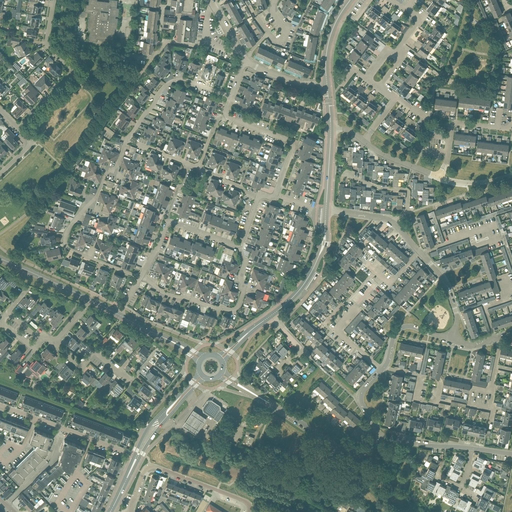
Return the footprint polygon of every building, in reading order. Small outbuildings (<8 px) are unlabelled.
[(87,31),(90,31),(89,41),(97,42),(97,40),(113,41),(114,41),(114,31),(115,31),(115,29),(117,29),(116,29),(118,19),(118,18),(115,18),(115,16),(118,16),(119,9),(119,8),(116,8),(117,1),(118,0),(114,0),(109,0),(109,2),(97,1),(96,0),(88,0),(88,4),(85,4),(85,5),(86,5),(85,12),(84,12),(90,13),(88,30),(87,30),(87,31)] [(164,14),(162,27),(174,29),(178,29),(177,37),(176,37),(175,37),(174,37),(174,38),(174,39),(175,39),(175,40),(188,41),(188,40),(190,41),(194,42),(197,16),(198,17),(199,12),(197,12),(199,0),(196,0),(170,0),(171,3),(170,9),(164,9),(164,14)] [(224,3),(226,9),(234,4),(231,0),(229,0),(228,1),(224,3)] [(285,0),(283,2),(292,8),(297,1),(296,1),(297,0),(286,0),(286,1),(285,0)] [(330,5),(324,0),(320,5),(327,10),(330,5)] [(375,0),(366,14),(371,17),(377,10),(374,8),(379,2),(376,0),(375,0)] [(428,0),(432,3),(430,5),(438,11),(442,6),(438,3),(439,2),(437,0),(435,3),(433,1),(434,0),(433,0),(428,0)] [(37,2),(30,1),(29,7),(33,8),(32,12),(41,14),(42,6),(36,5),(37,2)] [(265,1),(257,4),(259,10),(267,7),(265,1)] [(283,10),(281,13),(285,18),(287,15),(291,17),(296,11),(292,8),(283,2),(282,4),(283,5),(281,8),(283,10)] [(489,5),(492,11),(499,8),(497,2),(489,5)] [(438,11),(430,5),(428,7),(422,3),(420,6),(434,16),(438,11)] [(226,9),(229,14),(237,10),(234,4),(226,9)] [(371,17),(376,21),(379,17),(380,18),(382,16),(379,14),(380,12),(382,13),(386,7),(384,5),(379,11),(377,10),(371,17)] [(376,21),(381,25),(387,17),(384,15),(389,9),(386,7),(382,13),(380,12),(379,14),(382,16),(380,18),(379,17),(376,21)] [(499,8),(492,11),(495,17),(502,14),(499,8)] [(229,14),(232,19),(240,15),(237,10),(229,14)] [(318,10),(316,15),(323,18),(325,13),(318,10)] [(381,25),(386,29),(389,25),(390,26),(392,24),(389,22),(390,20),(392,21),(396,15),(394,13),(389,19),(387,17),(381,25)] [(502,16),(505,22),(511,18),(511,17),(510,13),(502,16)] [(30,24),(34,25),(39,26),(40,19),(34,18),(35,15),(27,14),(27,19),(31,20),(30,24)] [(240,15),(232,19),(235,24),(239,21),(242,20),(240,15)] [(316,15),(314,21),(321,23),(323,18),(316,15)] [(386,29),(391,33),(397,25),(394,23),(399,17),(396,15),(392,21),(390,20),(389,22),(392,24),(390,26),(389,25),(386,29)] [(314,21),(312,26),(319,29),(321,23),(314,21)] [(435,29),(433,31),(441,37),(445,32),(438,27),(440,25),(436,21),(434,24),(431,22),(429,24),(435,29)] [(237,27),(240,32),(247,28),(244,23),(237,27)] [(397,25),(391,33),(397,37),(401,32),(404,34),(409,27),(403,25),(401,24),(399,26),(397,25)] [(29,30),(30,27),(23,26),(23,30),(27,31),(26,36),(35,38),(36,31),(29,30)] [(319,29),(312,26),(310,32),(317,34),(319,29)] [(240,32),(242,37),(250,33),(247,28),(240,32)] [(425,29),(423,32),(429,36),(428,38),(430,39),(432,36),(434,38),(433,39),(437,42),(441,37),(433,31),(431,34),(425,29)] [(427,39),(425,41),(433,47),(437,42),(433,39),(434,38),(432,36),(430,39),(428,38),(429,36),(423,32),(421,34),(427,39)] [(72,37),(74,38),(74,42),(79,42),(80,36),(77,36),(77,34),(72,33),(72,37)] [(242,37),(245,42),(253,38),(250,33),(242,37)] [(366,33),(362,38),(366,41),(367,40),(369,41),(367,44),(369,46),(370,44),(376,49),(378,46),(372,42),(374,39),(366,33)] [(253,38),(245,42),(248,47),(256,43),(253,38)] [(362,38),(358,43),(366,49),(368,47),(374,51),(376,49),(370,44),(369,46),(367,44),(369,41),(367,40),(366,41),(362,38)] [(417,39),(415,42),(421,46),(423,45),(425,47),(422,49),(424,51),(425,49),(429,52),(433,47),(425,41),(423,44),(417,39)] [(16,46),(14,48),(19,57),(22,56),(25,54),(30,51),(29,51),(29,52),(26,46),(26,45),(25,42),(20,44),(16,46)] [(421,46),(415,42),(413,44),(420,49),(418,51),(425,57),(429,52),(425,49),(424,51),(422,49),(425,47),(423,45),(421,46)] [(358,43),(354,48),(358,51),(357,53),(359,54),(361,51),(363,53),(362,54),(368,59),(370,56),(364,52),(366,49),(358,43)] [(255,54),(260,57),(264,49),(259,47),(255,54)] [(354,48),(351,53),(358,59),(360,57),(366,61),(368,59),(362,54),(363,53),(361,51),(359,54),(357,53),(358,51),(354,48)] [(260,57),(266,59),(269,52),(264,49),(260,57)] [(266,59),(271,62),(274,54),(269,52),(266,59)] [(28,55),(25,56),(30,61),(28,63),(33,68),(35,66),(40,62),(43,58),(39,54),(38,56),(36,55),(35,56),(34,55),(32,53),(28,55)] [(155,71),(153,74),(159,78),(160,79),(161,77),(163,78),(169,70),(168,69),(168,68),(168,65),(167,65),(168,64),(167,63),(171,63),(170,54),(167,54),(166,53),(157,65),(160,67),(156,72),(155,71)] [(174,60),(173,62),(174,64),(175,64),(174,67),(182,70),(183,66),(186,67),(185,70),(188,61),(183,59),(184,56),(176,53),(178,54),(176,57),(175,57),(174,60)] [(351,53),(347,59),(349,60),(350,61),(361,69),(363,66),(357,62),(358,59),(351,53)] [(271,62),(276,64),(279,57),(274,54),(271,62)] [(417,64),(416,66),(423,72),(427,67),(413,56),(411,59),(417,64)] [(279,57),(276,64),(281,67),(285,59),(279,57)] [(286,68),(291,70),(294,62),(289,60),(286,68)] [(47,67),(50,67),(50,70),(54,75),(57,75),(58,72),(61,72),(61,69),(56,64),(54,66),(53,64),(53,61),(50,61),(47,64),(47,67)] [(188,72),(195,75),(197,69),(200,70),(203,63),(197,61),(196,64),(191,62),(188,72)] [(291,70),(296,72),(300,65),(294,62),(291,70)] [(15,63),(12,65),(18,71),(21,68),(15,63)] [(408,64),(406,67),(412,71),(411,73),(413,74),(415,71),(417,73),(416,74),(420,77),(423,72),(416,66),(414,69),(408,64)] [(201,77),(208,79),(210,73),(213,75),(216,66),(213,65),(211,70),(204,67),(201,77)] [(296,72),(302,75),(305,67),(300,65),(296,72)] [(305,67),(302,75),(307,77),(310,69),(305,67)] [(410,74),(408,76),(416,82),(420,77),(416,74),(417,73),(415,71),(413,74),(411,73),(412,71),(406,67),(404,69),(410,74)] [(218,74),(215,82),(221,85),(224,78),(226,80),(229,73),(226,71),(223,70),(221,75),(218,74)] [(159,78),(153,74),(152,73),(150,75),(153,78),(147,86),(153,91),(159,82),(157,81),(159,78)] [(400,74),(398,77),(404,81),(403,83),(405,84),(407,81),(409,83),(408,84),(412,87),(416,82),(408,76),(406,79),(400,74)] [(244,75),(243,78),(261,85),(261,86),(264,87),(265,84),(262,83),(264,79),(254,76),(253,79),(251,78),(252,77),(244,75)] [(34,85),(36,87),(41,92),(46,87),(47,89),(51,84),(44,76),(34,85)] [(402,84),(401,86),(408,92),(412,87),(408,84),(409,83),(407,81),(405,84),(403,83),(404,81),(398,77),(396,79),(402,84)] [(23,78),(17,84),(20,86),(24,82),(25,84),(27,82),(23,78)] [(243,78),(241,81),(249,84),(249,83),(251,83),(251,84),(250,86),(250,87),(257,89),(259,90),(261,86),(261,85),(243,78)] [(345,90),(342,94),(343,95),(347,97),(353,89),(350,88),(355,82),(352,80),(345,90)] [(1,84),(0,85),(0,93),(2,92),(4,94),(9,89),(5,85),(4,87),(1,84)] [(408,92),(401,86),(399,89),(393,84),(391,87),(405,97),(408,92)] [(29,101),(32,104),(37,98),(33,93),(36,90),(30,85),(25,91),(27,93),(23,97),(28,102),(29,101)] [(240,85),(239,88),(255,95),(255,96),(258,97),(259,94),(256,93),(257,89),(250,87),(250,86),(248,86),(247,89),(245,88),(245,87),(240,85)] [(347,97),(352,101),(355,97),(356,98),(358,96),(355,94),(356,92),(358,93),(362,87),(360,85),(355,91),(353,89),(347,97)] [(146,93),(148,91),(143,87),(141,90),(142,91),(136,99),(142,104),(146,99),(147,99),(149,96),(146,93)] [(352,101),(357,105),(363,97),(360,95),(365,89),(362,87),(358,93),(356,92),(355,94),(358,96),(356,98),(355,97),(352,101)] [(173,91),(172,93),(184,97),(183,99),(186,100),(187,97),(184,96),(186,92),(177,88),(175,92),(173,91)] [(245,93),(244,96),(253,100),(255,96),(255,95),(239,88),(238,92),(243,93),(243,94),(243,93),(245,93)] [(184,97),(172,93),(172,95),(174,96),(173,99),(180,102),(179,102),(182,103),(183,99),(184,97)] [(357,105),(362,109),(365,105),(366,106),(368,104),(365,102),(367,100),(368,101),(372,95),(370,93),(365,99),(363,97),(357,105)] [(362,109),(367,112),(373,104),(371,103),(375,97),(372,95),(368,101),(367,100),(365,102),(368,104),(366,106),(365,105),(362,109)] [(235,99),(240,101),(251,105),(251,107),(254,108),(255,105),(252,104),(253,100),(244,96),(243,99),(236,96),(235,99)] [(216,100),(206,97),(205,101),(204,102),(216,107),(217,104),(214,103),(216,100)] [(167,101),(166,103),(178,107),(177,108),(180,110),(181,107),(178,106),(179,102),(180,102),(170,98),(169,101),(167,101)] [(13,114),(17,118),(24,111),(23,110),(26,107),(22,102),(22,103),(18,99),(14,104),(17,107),(14,110),(16,112),(13,114)] [(127,113),(133,117),(139,109),(135,106),(137,104),(132,99),(128,104),(132,106),(127,113)] [(205,101),(202,100),(201,102),(204,104),(202,107),(209,110),(211,111),(213,108),(215,109),(216,107),(204,102),(205,101)] [(261,115),(264,116),(270,102),(264,100),(261,110),(264,111),(263,113),(262,112),(261,115)] [(251,105),(240,101),(239,103),(241,104),(240,108),(249,111),(251,105)] [(272,114),(273,111),(272,111),(275,104),(270,102),(264,116),(268,118),(269,115),(268,114),(268,112),(272,114)] [(273,117),(276,118),(281,104),(276,102),(275,104),(272,111),(273,111),(276,112),(275,114),(274,114),(273,117)] [(168,106),(166,109),(175,112),(177,108),(178,107),(166,103),(165,105),(168,106)] [(280,114),(283,115),(286,106),(281,104),(276,118),(279,119),(280,116),(279,116),(280,114)] [(373,104),(367,112),(374,117),(382,107),(378,104),(375,106),(373,104)] [(202,107),(200,106),(198,112),(210,116),(210,114),(208,113),(209,110),(202,107)] [(284,121),(287,122),(292,108),(286,106),(283,115),(286,116),(286,118),(285,118),(284,121)] [(295,122),(298,124),(303,109),(298,107),(297,110),(295,117),(298,118),(297,120),(296,119),(295,122)] [(294,119),(295,117),(297,110),(292,108),(287,122),(290,123),(291,120),(290,120),(291,118),(294,119)] [(163,111),(162,113),(173,118),(173,119),(176,120),(177,117),(174,116),(175,112),(166,109),(165,112),(163,111)] [(197,113),(196,117),(205,121),(207,118),(209,118),(210,116),(198,112),(198,111),(196,109),(194,112),(197,113)] [(302,119),(305,120),(309,111),(303,109),(298,124),(301,125),(302,122),(301,121),(302,119)] [(391,113),(385,121),(383,124),(388,127),(390,125),(393,121),(392,120),(393,118),(396,120),(398,118),(396,117),(401,111),(398,109),(393,115),(391,113)] [(306,126),(309,127),(314,113),(309,111),(305,120),(309,122),(308,124),(307,123),(306,126)] [(390,125),(395,129),(401,121),(399,119),(403,113),(401,111),(396,117),(398,118),(396,120),(393,118),(392,120),(393,121),(390,125)] [(116,125),(120,128),(123,130),(129,122),(127,121),(129,118),(123,113),(119,118),(121,119),(116,125)] [(173,118),(162,113),(161,116),(164,116),(162,119),(162,120),(166,121),(171,123),(173,118)] [(314,113),(309,127),(312,129),(313,126),(312,125),(313,123),(316,124),(320,115),(314,113)] [(153,120),(152,122),(164,126),(163,128),(166,129),(167,126),(164,125),(166,121),(162,120),(162,119),(157,117),(156,121),(153,120)] [(205,121),(196,117),(194,121),(194,123),(206,127),(206,125),(204,124),(205,121)] [(395,129),(400,133),(403,129),(404,130),(406,128),(403,126),(405,124),(406,125),(411,119),(408,117),(404,123),(401,121),(395,129)] [(400,133),(405,136),(411,128),(409,127),(413,121),(411,119),(406,125),(405,124),(403,126),(406,128),(404,130),(403,129),(400,133)] [(194,123),(194,121),(191,120),(190,123),(193,124),(192,128),(201,132),(203,128),(205,129),(206,127),(194,123)] [(154,125),(153,128),(157,130),(162,132),(163,128),(164,126),(152,122),(152,124),(154,125)] [(411,128),(405,136),(412,141),(422,127),(418,124),(414,130),(411,128)] [(145,129),(144,131),(156,135),(155,137),(158,138),(159,135),(156,134),(157,130),(153,128),(148,126),(147,130),(145,129)] [(217,129),(214,139),(218,140),(219,141),(224,129),(222,128),(221,131),(217,129)] [(4,140),(12,148),(17,143),(12,138),(15,136),(9,129),(4,133),(8,137),(4,140)] [(226,130),(224,129),(219,141),(218,140),(216,145),(219,146),(221,141),(224,142),(228,133),(225,132),(226,130)] [(153,141),(156,135),(144,131),(143,133),(146,134),(144,137),(148,139),(149,139),(151,140),(153,141)] [(228,133),(224,142),(229,144),(230,145),(234,133),(232,132),(231,134),(228,133)] [(230,145),(229,144),(227,149),(229,150),(231,145),(236,147),(237,144),(236,144),(239,137),(236,136),(236,134),(234,133),(230,145)] [(241,146),(246,135),(244,134),(243,136),(239,135),(239,137),(236,144),(237,144),(240,146),(241,146)] [(241,146),(240,146),(239,148),(242,149),(243,147),(247,148),(250,139),(247,138),(248,135),(246,135),(241,146)] [(304,138),(302,141),(319,147),(320,146),(314,144),(316,140),(307,136),(306,140),(303,139),(304,138)] [(172,155),(175,156),(176,153),(178,148),(182,149),(185,142),(171,137),(167,146),(165,151),(173,154),(172,155)] [(254,140),(250,139),(247,148),(251,150),(252,150),(256,139),(254,138),(254,140)] [(188,153),(187,156),(189,157),(190,156),(197,158),(202,144),(188,139),(185,146),(190,148),(188,153)] [(259,139),(256,139),(252,150),(251,150),(250,152),(253,153),(254,151),(258,152),(261,143),(258,142),(259,139)] [(304,144),(303,147),(312,150),(313,146),(319,148),(319,147),(302,141),(302,143),(304,144)] [(101,154),(100,155),(107,158),(108,159),(108,158),(109,158),(109,157),(111,150),(110,150),(111,147),(105,144),(103,147),(101,154)] [(281,147),(272,144),(271,148),(270,150),(282,154),(282,152),(280,151),(281,147)] [(269,151),(268,155),(277,158),(279,155),(281,156),(282,154),(270,150),(271,148),(267,147),(266,150),(269,151)] [(299,149),(298,152),(315,158),(316,156),(311,154),(312,150),(303,147),(302,150),(299,149)] [(352,165),(352,162),(353,153),(353,147),(349,147),(348,151),(342,150),(342,157),(347,157),(346,165),(352,165)] [(119,153),(111,150),(109,157),(109,158),(116,161),(119,153)] [(356,167),(362,168),(362,161),(363,150),(359,150),(359,153),(353,153),(352,162),(357,163),(356,167)] [(213,172),(215,173),(217,168),(219,163),(224,164),(226,157),(212,151),(207,166),(214,168),(213,172)] [(145,167),(160,172),(162,165),(156,163),(158,157),(160,158),(161,155),(158,154),(158,155),(151,152),(149,157),(145,167)] [(300,154),(299,158),(304,160),(308,161),(310,157),(315,159),(315,158),(298,152),(298,154),(300,154)] [(98,156),(100,156),(98,163),(106,166),(108,159),(107,158),(100,155),(101,154),(99,153),(98,156)] [(277,158),(268,155),(266,159),(266,160),(278,165),(279,162),(276,161),(277,158)] [(120,166),(127,168),(128,168),(130,161),(123,158),(120,166)] [(265,162),(264,165),(268,167),(273,169),(275,166),(277,167),(278,165),(266,160),(266,159),(263,158),(262,160),(265,162)] [(366,175),(372,176),(373,162),(373,158),(369,158),(369,161),(362,161),(362,168),(367,168),(366,175)] [(226,174),(226,175),(225,178),(229,179),(229,177),(236,180),(237,175),(241,165),(227,160),(224,167),(228,169),(226,174)] [(301,162),(300,165),(317,171),(317,169),(312,167),(314,163),(308,161),(304,160),(303,163),(301,162)] [(127,169),(128,169),(135,172),(136,171),(138,171),(140,167),(137,166),(138,164),(130,161),(128,168),(127,168),(127,169)] [(172,164),(173,162),(170,161),(169,164),(167,170),(163,168),(160,175),(174,181),(180,166),(172,164)] [(83,165),(82,168),(94,172),(95,171),(97,164),(90,162),(88,166),(83,165)] [(372,179),(371,182),(376,184),(376,182),(373,179),(377,180),(378,175),(382,175),(383,166),(377,165),(377,162),(373,162),(372,176),(372,179)] [(259,163),(257,167),(256,169),(268,173),(274,175),(275,172),(269,170),(269,171),(267,170),(268,167),(264,165),(259,163)] [(302,167),(300,171),(310,174),(311,170),(317,172),(317,171),(300,165),(299,166),(302,167)] [(388,175),(393,175),(393,169),(387,169),(387,165),(383,165),(383,166),(382,175),(382,182),(388,183),(388,175)] [(79,166),(78,169),(86,172),(84,177),(82,176),(81,179),(88,181),(89,179),(92,180),(94,173),(95,172),(95,171),(94,172),(82,168),(79,166)] [(254,166),(253,169),(256,170),(254,174),(264,178),(265,175),(265,174),(267,175),(267,176),(273,178),(274,175),(268,173),(256,169),(257,167),(254,166)] [(127,169),(125,176),(129,178),(132,179),(134,174),(137,175),(137,173),(138,171),(136,171),(135,172),(128,169),(127,169)] [(393,169),(393,175),(392,186),(398,187),(398,179),(403,180),(403,181),(406,181),(408,173),(397,173),(398,169),(393,169)] [(297,173),(296,175),(313,181),(314,180),(308,178),(310,174),(300,171),(299,174),(297,173)] [(94,173),(92,180),(99,183),(102,175),(95,172),(94,173)] [(264,178),(254,174),(253,180),(264,184),(265,182),(263,181),(264,178)] [(298,178),(296,181),(306,185),(307,181),(313,182),(313,181),(296,175),(295,177),(298,178)] [(249,180),(252,181),(251,185),(260,188),(261,185),(263,186),(263,187),(269,189),(270,186),(264,184),(253,180),(253,178),(250,177),(249,180)] [(219,189),(221,183),(220,183),(221,180),(219,179),(218,181),(211,178),(206,192),(220,198),(223,190),(219,189)] [(417,192),(422,192),(423,183),(417,183),(417,179),(413,179),(412,182),(412,185),(411,196),(417,197),(417,192)] [(68,192),(79,196),(81,189),(78,188),(80,182),(74,180),(72,185),(71,185),(68,192)] [(132,180),(129,187),(130,189),(137,191),(136,192),(138,193),(140,191),(137,190),(140,183),(136,182),(132,180)] [(292,186),(309,192),(310,191),(304,189),(306,185),(296,181),(295,184),(293,184),(292,186)] [(356,192),(360,192),(361,186),(355,186),(355,182),(350,182),(350,188),(350,194),(349,199),(351,199),(350,203),(354,204),(354,200),(355,200),(356,192)] [(159,183),(157,188),(171,193),(173,190),(170,189),(169,190),(167,189),(169,186),(159,183)] [(423,183),(422,192),(422,201),(427,201),(428,193),(433,194),(433,187),(427,187),(427,183),(423,183)] [(126,199),(127,196),(126,196),(129,189),(128,188),(118,184),(117,187),(120,189),(118,193),(125,195),(124,198),(126,199)] [(345,194),(350,194),(350,188),(344,187),(344,184),(340,184),(339,201),(344,202),(345,194)] [(309,193),(309,192),(292,186),(292,188),(294,189),(293,192),(302,196),(303,191),(309,193)] [(366,201),(370,202),(371,190),(365,190),(365,186),(361,186),(360,192),(359,208),(361,208),(361,204),(365,204),(366,201)] [(126,196),(127,196),(131,198),(131,199),(133,200),(133,199),(134,199),(136,192),(137,191),(130,189),(129,187),(129,188),(128,188),(129,189),(126,196)] [(230,205),(235,206),(240,192),(233,189),(234,188),(231,187),(230,190),(228,195),(223,194),(221,198),(220,201),(230,205)] [(157,188),(155,194),(165,197),(166,194),(168,194),(168,195),(170,197),(171,193),(157,188)] [(376,202),(381,202),(381,199),(381,193),(375,192),(375,189),(371,189),(371,190),(370,202),(370,206),(376,207),(376,202)] [(387,201),(391,201),(392,195),(386,194),(386,191),(381,191),(381,193),(381,199),(381,202),(381,208),(386,208),(387,201)] [(97,200),(104,203),(105,202),(108,195),(100,192),(97,200)] [(392,195),(391,201),(396,202),(396,209),(402,209),(402,198),(405,199),(406,193),(403,192),(398,192),(398,195),(392,195)] [(505,192),(499,194),(502,202),(508,200),(505,192)] [(183,196),(182,198),(199,204),(199,203),(194,201),(195,197),(186,193),(185,197),(183,196)] [(155,194),(153,199),(168,204),(169,201),(166,200),(165,201),(163,200),(165,197),(155,194)] [(499,194),(493,196),(495,204),(502,202),(499,194)] [(105,203),(105,204),(106,203),(113,206),(113,204),(115,205),(118,199),(115,198),(115,196),(111,195),(111,196),(108,195),(105,202),(104,203),(105,203)] [(486,196),(480,198),(482,205),(488,204),(488,203),(487,198),(486,196)] [(493,196),(487,198),(488,203),(488,204),(489,206),(495,204),(493,196)] [(183,201),(182,204),(191,208),(193,204),(198,205),(199,204),(182,198),(181,200),(183,201)] [(480,198),(474,200),(476,208),(482,205),(480,198)] [(168,204),(153,199),(151,204),(161,208),(162,204),(164,205),(164,206),(166,207),(168,204)] [(474,200),(467,202),(470,210),(476,208),(474,200)] [(76,206),(60,201),(58,207),(54,206),(53,211),(54,211),(60,213),(61,211),(73,215),(76,206)] [(461,202),(454,204),(457,212),(463,210),(461,204),(461,202)] [(467,202),(461,204),(463,210),(464,212),(470,210),(467,202)] [(106,203),(105,204),(102,211),(110,213),(112,207),(115,208),(115,205),(113,204),(113,206),(106,203)] [(189,213),(189,214),(192,215),(193,213),(190,212),(191,208),(182,204),(181,207),(179,207),(178,209),(189,213)] [(266,207),(265,209),(277,213),(276,215),(279,216),(280,213),(277,212),(279,208),(269,204),(268,208),(266,207)] [(454,204),(448,206),(451,214),(457,212),(454,204)] [(145,208),(143,213),(157,218),(159,215),(156,214),(155,215),(153,214),(154,214),(155,211),(154,211),(154,209),(150,208),(150,207),(149,209),(148,209),(149,207),(146,206),(145,208)] [(448,206),(442,208),(444,216),(451,214),(448,206)] [(444,216),(442,208),(436,210),(438,218),(444,216)] [(189,213),(178,209),(177,211),(179,212),(178,215),(187,219),(189,214),(189,213)] [(277,213),(265,209),(264,211),(267,212),(265,215),(275,218),(276,215),(277,213)] [(205,226),(207,226),(211,215),(212,215),(213,213),(211,212),(210,214),(206,213),(202,222),(206,223),(205,226)] [(143,213),(141,219),(151,222),(152,219),(154,220),(153,221),(156,222),(157,218),(143,213)] [(294,213),(292,219),(306,224),(307,221),(304,220),(304,221),(302,220),(303,217),(294,213)] [(416,217),(419,223),(426,221),(424,214),(416,217)] [(52,222),(50,226),(60,230),(62,225),(61,225),(63,218),(55,215),(53,222),(52,222)] [(109,215),(107,222),(107,223),(114,225),(114,227),(116,227),(117,225),(114,224),(117,218),(114,216),(109,215)] [(213,226),(216,217),(212,215),(211,215),(207,226),(209,227),(210,225),(213,226)] [(215,229),(218,230),(222,219),(223,219),(224,216),(221,215),(221,218),(216,217),(213,226),(216,227),(215,229)] [(275,218),(265,215),(264,218),(262,217),(261,219),(273,224),(272,225),(275,226),(276,224),(273,222),(275,218)] [(141,219),(139,224),(154,229),(155,226),(152,225),(151,226),(149,225),(151,222),(141,219)] [(224,230),(227,220),(223,219),(222,219),(218,230),(220,231),(221,229),(224,230)] [(225,233),(228,234),(233,222),(234,223),(235,220),(232,219),(231,222),(227,220),(224,230),(227,231),(226,233),(225,233)] [(273,224),(261,219),(260,222),(263,222),(261,226),(264,227),(271,229),(272,225),(273,224)] [(290,224),(294,226),(299,228),(299,227),(300,224),(302,225),(302,226),(305,227),(306,224),(292,219),(290,224)] [(101,232),(104,233),(105,231),(104,230),(106,223),(106,222),(99,220),(96,228),(102,230),(101,232)] [(421,229),(428,227),(426,221),(419,223),(421,229)] [(105,231),(104,233),(110,235),(114,227),(114,225),(107,223),(107,222),(106,222),(106,223),(104,230),(105,231)] [(233,222),(228,234),(231,235),(232,235),(231,235),(231,233),(232,233),(235,234),(238,225),(234,223),(233,222)] [(139,224),(137,229),(147,233),(148,229),(150,230),(150,231),(152,232),(154,229),(139,224)] [(78,238),(78,239),(85,241),(85,242),(86,242),(86,241),(88,234),(87,233),(89,228),(84,226),(82,231),(81,231),(78,238)] [(294,226),(293,231),(307,236),(308,233),(305,232),(305,233),(303,232),(304,229),(299,227),(299,228),(294,226)] [(365,228),(358,236),(361,239),(364,236),(366,238),(376,227),(374,226),(371,228),(369,227),(367,229),(365,228)] [(264,227),(263,230),(260,229),(260,231),(271,235),(270,237),(274,238),(275,235),(272,234),(273,230),(271,229),(264,227)] [(366,238),(370,241),(377,234),(375,232),(378,229),(376,227),(366,238)] [(421,229),(423,236),(430,233),(428,227),(421,229)] [(31,228),(29,231),(43,233),(44,241),(41,241),(41,242),(41,245),(42,245),(45,245),(56,243),(54,235),(46,237),(46,234),(47,234),(47,231),(44,230),(34,229),(31,228)] [(89,228),(87,233),(88,234),(86,241),(86,242),(93,245),(96,237),(90,234),(92,229),(89,228)] [(137,229),(135,235),(150,240),(151,237),(148,236),(148,237),(146,236),(147,233),(137,229)] [(271,235),(260,231),(259,233),(261,234),(260,237),(269,240),(270,237),(271,235)] [(293,231),(290,236),(300,240),(301,237),(303,237),(303,238),(305,239),(307,236),(293,231)] [(370,241),(374,245),(383,234),(382,232),(378,235),(377,234),(370,241)] [(423,236),(425,242),(432,239),(430,233),(423,236)] [(507,234),(502,235),(504,242),(508,240),(510,239),(508,233),(507,234)] [(374,245),(378,248),(384,240),(383,239),(385,235),(383,234),(374,245)] [(150,240),(135,235),(133,240),(134,240),(133,242),(142,245),(144,240),(146,241),(146,242),(148,243),(150,240)] [(170,237),(167,246),(171,248),(172,248),(177,237),(174,236),(174,238),(170,237)] [(290,236),(289,242),(303,247),(304,244),(301,243),(301,244),(299,243),(300,240),(290,236)] [(78,239),(78,238),(76,237),(75,239),(77,240),(74,248),(82,251),(85,242),(85,241),(78,239)] [(179,238),(177,237),(172,248),(171,248),(170,251),(172,252),(174,249),(177,250),(181,241),(178,240),(179,238)] [(269,240),(260,237),(259,240),(256,240),(256,242),(267,246),(266,247),(269,249),(271,246),(268,245),(269,240)] [(381,251),(383,249),(393,238),(391,237),(386,242),(384,240),(378,248),(381,251)] [(383,249),(387,253),(394,245),(392,244),(395,240),(393,238),(383,249)] [(94,247),(101,250),(102,249),(105,242),(104,242),(97,239),(94,247)] [(102,250),(101,251),(102,250),(109,253),(112,245),(106,243),(107,240),(104,239),(104,242),(105,242),(102,249),(101,250),(102,250)] [(432,239),(425,242),(427,248),(434,245),(432,239)] [(183,252),(187,241),(185,240),(184,242),(181,241),(177,250),(181,252),(183,252)] [(189,242),(187,241),(183,252),(181,252),(180,255),(183,256),(184,253),(189,254),(189,252),(192,245),(189,244),(189,242)] [(189,252),(193,254),(194,254),(199,242),(197,242),(196,244),(192,243),(191,245),(192,245),(189,252)] [(201,243),(199,242),(194,254),(193,254),(192,257),(195,258),(196,255),(200,256),(203,247),(200,245),(201,243)] [(267,246),(256,242),(255,244),(257,245),(256,248),(265,251),(266,247),(267,246)] [(289,242),(286,247),(296,251),(297,247),(299,248),(299,249),(302,250),(303,247),(289,242)] [(351,247),(362,257),(364,258),(365,257),(364,255),(361,252),(362,250),(355,243),(351,247)] [(387,253),(391,256),(400,245),(399,243),(395,246),(394,245),(387,253)] [(129,244),(127,248),(127,249),(139,254),(139,252),(137,251),(138,247),(129,244)] [(391,256),(394,259),(401,252),(400,250),(402,246),(400,245),(391,256)] [(203,247),(200,256),(204,257),(205,258),(209,246),(207,246),(206,248),(203,247)] [(205,258),(204,257),(202,261),(205,262),(206,259),(211,260),(214,251),(211,249),(212,247),(209,246),(205,258)] [(42,249),(43,252),(46,251),(49,261),(61,258),(59,248),(50,251),(49,247),(42,249)] [(126,251),(125,255),(134,258),(135,255),(138,256),(139,254),(127,249),(127,248),(124,247),(123,250),(126,251)] [(285,252),(284,253),(299,258),(300,255),(297,253),(297,255),(295,254),(296,251),(286,247),(285,251),(283,250),(283,252),(285,252)] [(351,247),(348,251),(356,257),(357,256),(361,259),(362,257),(351,247)] [(223,259),(220,266),(220,267),(227,270),(228,271),(228,270),(229,270),(228,269),(231,262),(230,262),(232,256),(229,255),(231,249),(228,248),(226,254),(227,254),(225,260),(223,259)] [(265,251),(256,248),(255,251),(252,250),(252,252),(263,257),(263,258),(266,259),(267,256),(264,255),(265,251)] [(474,257),(472,251),(471,249),(465,251),(468,259),(474,257)] [(102,250),(101,251),(99,257),(107,260),(108,256),(109,253),(102,250)] [(394,259),(398,262),(408,251),(406,250),(403,253),(401,252),(394,259)] [(348,251),(345,255),(356,264),(357,263),(354,259),(356,257),(348,251)] [(408,251),(398,262),(402,266),(409,258),(407,257),(410,253),(408,251)] [(456,254),(453,255),(455,263),(461,261),(459,253),(458,251),(456,252),(456,254)] [(461,261),(468,259),(465,251),(459,253),(461,261)] [(263,257),(252,252),(251,255),(253,255),(252,259),(261,262),(263,257)] [(480,254),(483,261),(490,258),(488,252),(486,252),(483,253),(480,254)] [(284,253),(283,258),(290,260),(289,261),(292,261),(293,258),(295,259),(295,260),(298,261),(299,258),(284,253)] [(123,259),(123,260),(135,264),(135,262),(133,261),(134,258),(125,255),(123,259)] [(345,255),(341,258),(349,265),(350,264),(354,266),(356,267),(357,266),(356,264),(345,255)] [(449,265),(455,263),(453,255),(447,258),(449,265)] [(155,270),(162,273),(163,272),(165,265),(167,265),(169,258),(164,256),(163,259),(166,260),(164,265),(158,262),(155,270)] [(280,257),(278,263),(293,268),(294,264),(291,263),(290,264),(288,264),(289,261),(290,260),(283,258),(280,257)] [(69,266),(76,268),(78,261),(71,258),(70,261),(64,259),(61,264),(68,267),(69,266)] [(123,262),(121,266),(130,269),(132,266),(134,267),(135,264),(123,260),(123,259),(121,258),(119,260),(123,262)] [(349,265),(341,258),(338,262),(349,272),(350,270),(348,267),(349,265)] [(443,267),(449,265),(447,258),(440,260),(443,267)] [(483,261),(485,267),(492,264),(490,258),(483,261)] [(228,269),(229,270),(236,273),(239,265),(231,262),(228,269)] [(80,266),(77,273),(81,274),(81,273),(90,276),(91,274),(94,267),(85,263),(83,267),(80,266)] [(293,268),(278,263),(276,268),(286,271),(287,268),(289,269),(288,270),(291,271),(293,268)] [(485,267),(487,273),(494,270),(492,264),(485,267)] [(163,273),(162,273),(164,273),(171,276),(170,277),(172,278),(173,275),(171,274),(173,268),(167,265),(165,265),(163,272),(162,273),(163,273)] [(220,267),(220,266),(218,265),(217,267),(220,268),(217,275),(225,278),(228,271),(227,270),(220,267)] [(417,272),(425,278),(428,275),(428,274),(430,276),(432,274),(426,267),(423,270),(417,265),(416,267),(419,270),(417,272)] [(96,278),(93,277),(90,284),(94,285),(96,280),(104,283),(108,272),(100,269),(98,276),(97,275),(96,278)] [(250,277),(257,279),(258,279),(261,272),(253,269),(250,277)] [(487,273),(489,279),(495,277),(496,277),(494,270),(487,273)] [(412,271),(411,272),(421,282),(425,278),(417,272),(416,273),(412,271)] [(174,276),(173,278),(174,278),(179,280),(178,281),(185,284),(186,285),(186,284),(187,284),(186,283),(189,276),(190,277),(191,274),(190,274),(189,274),(188,276),(181,274),(177,272),(175,276),(174,276)] [(258,280),(259,280),(266,283),(265,284),(267,284),(268,282),(269,282),(272,276),(261,272),(258,279),(257,279),(258,280)] [(346,272),(342,276),(353,286),(355,284),(352,280),(353,279),(346,272)] [(412,277),(411,279),(418,286),(421,282),(411,272),(409,274),(412,277)] [(164,273),(162,273),(160,280),(168,283),(170,277),(171,276),(164,273)] [(115,289),(120,291),(124,284),(121,282),(122,277),(114,274),(112,280),(113,280),(112,284),(117,286),(115,289)] [(2,276),(0,278),(0,286),(2,288),(6,283),(8,285),(10,284),(14,287),(17,284),(9,278),(7,276),(4,279),(2,276)] [(186,283),(187,284),(194,287),(196,282),(197,279),(190,277),(189,276),(186,283)] [(342,276),(339,280),(347,286),(348,285),(352,287),(353,286),(342,276)] [(405,278),(404,280),(415,289),(418,286),(411,279),(409,280),(405,278)] [(195,289),(202,292),(203,291),(205,284),(206,285),(207,283),(205,282),(206,279),(204,279),(202,283),(197,282),(195,289)] [(219,287),(221,288),(222,287),(229,289),(230,289),(232,282),(225,279),(222,285),(220,285),(219,287)] [(259,280),(258,280),(255,287),(263,290),(264,288),(268,290),(271,283),(269,282),(268,282),(267,284),(265,284),(266,283),(259,280)] [(339,280),(336,283),(347,293),(348,291),(345,288),(347,286),(339,280)] [(405,285),(404,286),(411,293),(415,289),(404,280),(402,281),(405,285)] [(185,284),(178,281),(177,284),(176,289),(183,292),(186,285),(185,284)] [(490,281),(483,283),(486,291),(492,289),(492,288),(491,285),(490,282),(490,281)] [(336,283),(332,287),(340,294),(341,292),(345,295),(347,293),(336,283)] [(483,283),(477,286),(480,293),(486,291),(483,283)] [(202,292),(202,293),(203,292),(210,295),(211,294),(213,295),(216,296),(217,293),(211,292),(213,287),(206,285),(205,284),(203,291),(202,292)] [(399,285),(397,287),(408,297),(411,293),(404,286),(403,288),(399,285)] [(477,286),(471,288),(474,295),(480,293),(477,286)] [(223,296),(226,297),(227,297),(229,290),(230,290),(230,289),(229,289),(222,287),(221,288),(221,290),(219,294),(223,296)] [(340,294),(332,287),(329,291),(340,301),(342,299),(339,295),(340,294)] [(399,292),(397,294),(405,301),(408,297),(397,287),(396,289),(399,292)] [(471,288),(465,290),(467,297),(471,296),(471,298),(474,297),(473,295),(474,295),(471,288)] [(225,299),(223,304),(227,306),(230,298),(234,300),(237,292),(230,290),(229,290),(227,297),(226,297),(225,299)] [(325,290),(322,294),(333,304),(334,302),(332,299),(333,297),(325,290)] [(382,296),(381,297),(388,304),(392,300),(381,290),(379,292),(382,296)] [(467,297),(465,290),(462,291),(462,290),(459,291),(459,292),(461,299),(464,298),(465,301),(468,299),(467,297)] [(257,291),(254,298),(255,299),(262,301),(261,302),(264,303),(265,301),(262,300),(265,294),(257,291)] [(203,292),(202,293),(199,300),(207,303),(210,296),(212,297),(213,295),(211,294),(210,295),(203,292)] [(405,301),(397,294),(396,295),(392,293),(390,295),(401,304),(405,301)] [(141,302),(146,304),(149,298),(150,296),(144,294),(141,302)] [(322,294),(319,298),(326,305),(328,303),(331,306),(333,304),(322,294)] [(243,303),(251,306),(254,299),(253,298),(246,295),(243,303)] [(25,306),(27,308),(29,305),(31,307),(37,301),(31,296),(28,299),(26,297),(24,300),(23,299),(17,306),(19,308),(21,308),(23,306),(24,307),(25,306)] [(376,296),(374,298),(385,308),(388,304),(381,297),(379,299),(376,296)] [(146,306),(151,308),(154,300),(149,298),(146,304),(146,306)] [(254,299),(251,306),(259,309),(261,302),(262,301),(255,299),(254,298),(253,298),(254,299)] [(319,298),(315,302),(326,311),(328,310),(325,306),(326,305),(319,298)] [(375,303),(374,305),(382,312),(385,308),(374,298),(373,300),(375,303)] [(154,300),(151,308),(156,311),(158,307),(160,302),(154,300)] [(40,311),(41,312),(45,315),(50,308),(44,302),(41,306),(39,304),(31,312),(34,314),(38,309),(40,311)] [(315,302),(312,305),(320,312),(321,311),(325,313),(327,314),(328,313),(326,311),(315,302)] [(310,303),(306,307),(309,309),(319,319),(321,317),(318,314),(320,312),(312,305),(310,303)] [(157,312),(163,314),(166,306),(161,304),(159,308),(157,312)] [(369,304),(367,306),(378,315),(382,312),(374,305),(373,306),(369,304)] [(168,316),(169,316),(171,308),(166,306),(163,314),(168,316)] [(367,306),(366,307),(369,311),(367,312),(375,319),(377,321),(380,317),(378,315),(367,306)] [(169,316),(174,318),(177,309),(172,307),(171,308),(169,316)] [(51,316),(52,317),(52,316),(54,318),(51,322),(56,326),(61,320),(59,319),(63,314),(57,309),(55,311),(53,310),(49,314),(51,316)] [(177,309),(174,318),(179,320),(181,316),(183,312),(177,309)] [(181,319),(189,322),(193,311),(188,309),(188,310),(185,309),(183,315),(181,319)] [(463,312),(465,318),(473,316),(471,310),(463,312)] [(194,324),(197,325),(201,315),(193,311),(189,322),(190,320),(195,322),(194,324)] [(201,315),(197,325),(197,326),(198,323),(201,324),(205,326),(206,324),(210,316),(205,314),(204,316),(201,315)] [(89,328),(93,332),(97,328),(95,326),(99,322),(91,316),(86,321),(91,325),(89,328)] [(215,318),(210,316),(206,324),(211,326),(212,325),(215,326),(217,319),(215,318)] [(231,319),(232,319),(224,316),(220,324),(228,327),(229,324),(233,326),(235,321),(231,319)] [(294,325),(298,329),(308,318),(306,316),(303,319),(301,318),(300,319),(297,322),(294,325)] [(465,318),(467,325),(475,322),(473,316),(465,318)] [(354,328),(358,332),(365,324),(363,323),(366,319),(364,317),(363,318),(361,320),(361,321),(359,323),(357,325),(355,327),(354,328)] [(298,329),(302,332),(309,324),(307,323),(310,319),(308,318),(298,329)] [(504,318),(498,320),(500,327),(506,325),(504,318)] [(500,327),(498,320),(492,322),(494,329),(500,327)] [(467,325),(470,331),(477,328),(475,322),(467,325)] [(302,332),(306,335),(316,324),(314,323),(310,326),(309,324),(302,332)] [(358,332),(362,335),(371,324),(370,323),(366,325),(365,324),(358,332)] [(306,335),(310,338),(316,331),(315,330),(317,326),(316,324),(306,335)] [(362,335),(365,338),(372,331),(371,330),(373,326),(371,324),(362,335)] [(80,336),(82,339),(86,334),(89,336),(92,332),(86,326),(83,329),(81,327),(76,333),(80,336)] [(113,328),(110,332),(109,333),(117,339),(118,341),(123,335),(121,334),(123,332),(120,330),(119,331),(117,329),(115,330),(113,329),(113,328)] [(379,331),(369,342),(373,345),(380,338),(378,336),(381,332),(383,330),(381,328),(379,331)] [(477,328),(470,331),(472,337),(479,335),(477,328)] [(310,338),(313,342),(323,331),(321,329),(318,332),(316,331),(310,338)] [(365,338),(369,342),(379,331),(377,329),(374,332),(372,331),(365,338)] [(313,342),(317,345),(320,342),(324,338),(322,336),(325,332),(323,331),(313,342)] [(380,338),(373,345),(377,348),(374,351),(376,353),(381,349),(378,347),(386,338),(385,336),(381,339),(380,338)] [(0,343),(0,350),(3,353),(3,354),(0,357),(0,360),(1,361),(6,356),(9,353),(5,350),(11,343),(5,338),(0,343)] [(67,343),(76,351),(78,349),(81,349),(82,347),(85,349),(87,346),(79,340),(77,342),(72,338),(70,340),(69,341),(67,343)] [(129,340),(128,340),(126,339),(116,350),(119,353),(125,345),(131,349),(137,342),(131,338),(129,340)] [(313,350),(317,353),(326,342),(325,341),(321,343),(320,342),(317,345),(313,350)] [(318,359),(321,356),(327,349),(326,348),(328,344),(326,342),(317,353),(315,355),(318,359)] [(274,352),(279,357),(281,359),(284,356),(283,355),(288,350),(283,345),(283,346),(281,344),(278,347),(277,347),(273,352),(274,352)] [(417,346),(416,355),(420,356),(421,357),(422,355),(423,355),(425,348),(423,348),(423,347),(422,347),(423,346),(421,345),(421,347),(417,346)] [(139,346),(132,354),(135,357),(138,353),(139,354),(140,355),(140,354),(143,357),(149,350),(144,346),(142,347),(141,348),(139,346)] [(321,356),(324,360),(334,349),(332,347),(329,350),(327,349),(321,356)] [(12,361),(15,363),(23,353),(17,348),(11,356),(15,359),(12,361)] [(41,355),(47,360),(49,357),(52,359),(55,356),(46,348),(41,355)] [(500,356),(506,357),(508,350),(501,348),(500,356)] [(324,360),(328,363),(335,355),(333,354),(336,350),(334,349),(324,360)] [(438,351),(436,357),(444,359),(445,352),(438,351)] [(265,358),(265,359),(271,364),(273,366),(276,363),(275,362),(279,357),(274,352),(271,356),(269,354),(265,358)] [(477,353),(476,359),(483,361),(485,354),(477,353)] [(328,363),(332,366),(341,355),(340,354),(336,357),(335,355),(328,363)] [(341,355),(332,366),(336,370),(342,362),(341,361),(343,357),(341,355)] [(436,357),(435,363),(443,365),(444,359),(436,357)] [(173,363),(168,359),(165,362),(160,358),(155,364),(162,369),(166,365),(168,367),(167,368),(168,369),(173,363)] [(356,358),(355,360),(366,369),(369,366),(361,359),(360,360),(356,358)] [(16,371),(29,376),(31,374),(32,372),(37,376),(40,373),(40,374),(46,367),(48,365),(41,360),(39,359),(38,361),(36,360),(31,367),(27,364),(23,369),(21,366),(16,371)] [(257,374),(260,376),(264,373),(268,368),(268,367),(271,364),(265,359),(262,363),(260,361),(256,365),(261,370),(257,374)] [(295,363),(291,368),(296,373),(299,370),(302,372),(302,371),(306,367),(298,359),(295,362),(295,363)] [(476,359),(474,366),(482,367),(483,361),(476,359)] [(356,365),(355,366),(362,373),(366,369),(355,360),(353,361),(356,365)] [(56,367),(59,370),(64,363),(61,361),(56,367)] [(64,363),(59,370),(57,372),(66,380),(74,371),(67,365),(64,363)] [(435,363),(433,370),(441,371),(443,365),(435,363)] [(286,379),(284,381),(287,383),(290,380),(288,379),(291,376),(293,379),(297,374),(296,373),(291,368),(289,366),(286,369),(287,370),(282,375),(286,379)] [(350,366),(348,367),(359,377),(362,373),(355,366),(353,368),(350,366)] [(474,366),(473,372),(481,374),(482,367),(474,366)] [(349,372),(348,374),(356,381),(359,377),(348,367),(346,369),(349,372)] [(267,379),(270,382),(274,378),(275,377),(271,372),(271,371),(268,368),(264,373),(260,376),(265,381),(267,379)] [(150,370),(146,375),(147,376),(148,378),(147,380),(159,390),(161,388),(157,384),(162,379),(158,375),(157,376),(153,372),(150,370)] [(441,371),(433,370),(432,376),(440,378),(441,371)] [(80,378),(84,381),(87,384),(88,382),(91,384),(93,382),(96,379),(87,371),(80,378)] [(481,374),(473,372),(472,379),(479,380),(481,374)] [(100,380),(99,380),(104,384),(99,389),(102,391),(104,392),(107,389),(110,385),(108,383),(111,378),(109,376),(106,373),(103,377),(102,377),(100,380)] [(356,381),(348,374),(347,375),(343,373),(341,375),(352,384),(356,381)] [(274,378),(270,382),(269,383),(273,386),(271,388),(275,393),(279,389),(282,391),(285,389),(288,385),(287,384),(287,383),(284,381),(282,383),(280,381),(279,382),(274,378)] [(443,387),(449,388),(451,380),(445,379),(443,387)] [(391,385),(400,387),(403,388),(404,386),(401,385),(401,382),(392,380),(392,381),(391,380),(390,382),(390,383),(392,383),(391,385)] [(449,388),(456,389),(457,382),(451,380),(449,388)] [(107,389),(104,392),(108,395),(110,392),(112,390),(117,395),(123,388),(117,382),(116,383),(114,381),(110,385),(107,389)] [(314,389),(319,393),(326,386),(321,381),(314,389)] [(456,389),(462,391),(464,383),(457,382),(456,389)] [(464,383),(462,391),(469,392),(470,384),(464,383)] [(155,391),(148,385),(146,388),(144,386),(138,392),(145,397),(147,394),(150,397),(155,391)] [(390,389),(390,391),(399,393),(401,394),(402,391),(400,391),(400,387),(391,385),(391,386),(389,386),(389,388),(390,389)] [(323,400),(329,393),(331,391),(326,386),(319,393),(324,398),(322,400),(323,400)] [(3,397),(9,399),(12,391),(6,389),(3,397)] [(12,391),(9,399),(14,401),(15,400),(16,401),(18,396),(16,396),(17,393),(12,391)] [(388,393),(388,394),(389,394),(389,396),(389,397),(392,397),(391,399),(396,400),(397,398),(398,399),(399,393),(390,391),(390,392),(388,391),(388,393)] [(323,400),(328,405),(334,397),(329,393),(323,400)] [(22,395),(20,399),(23,400),(22,404),(27,406),(30,398),(25,396),(22,395)] [(129,403),(138,411),(146,402),(139,396),(136,399),(134,397),(129,403)] [(331,411),(337,404),(339,402),(334,397),(328,405),(332,409),(330,411),(331,411)] [(27,406),(33,408),(36,400),(30,398),(27,406)] [(388,403),(387,404),(389,405),(389,407),(398,409),(399,403),(396,402),(396,400),(391,399),(391,401),(390,401),(390,402),(388,402),(388,403)] [(33,408),(38,410),(41,402),(36,400),(33,408)] [(216,420),(218,421),(224,412),(222,411),(220,409),(219,406),(211,401),(208,401),(203,408),(204,411),(214,418),(213,418),(216,420)] [(38,410),(44,412),(47,404),(41,402),(38,410)] [(44,412),(49,415),(52,406),(47,404),(44,412)] [(331,411),(336,416),(342,408),(337,404),(331,411)] [(49,415),(55,417),(58,408),(52,406),(49,415)] [(58,408),(55,417),(60,419),(63,411),(58,408)] [(198,411),(193,408),(183,424),(187,427),(195,433),(206,417),(198,411)] [(336,416),(341,420),(347,413),(342,408),(336,416)] [(503,414),(502,416),(504,417),(511,418),(511,412),(511,411),(511,410),(509,410),(506,409),(505,411),(504,414),(503,414)] [(344,419),(348,422),(354,415),(349,411),(347,413),(341,420),(343,418),(344,419)] [(71,423),(77,425),(80,417),(74,415),(73,417),(72,417),(70,421),(71,421),(71,423)] [(354,415),(348,422),(353,427),(359,420),(354,415)] [(428,428),(433,429),(436,417),(433,416),(433,419),(428,418),(427,424),(428,424),(428,428)] [(500,425),(506,426),(506,425),(508,425),(510,426),(511,424),(511,418),(504,417),(502,416),(502,418),(503,419),(503,422),(500,422),(500,425)] [(77,425),(82,427),(85,419),(80,417),(77,425)] [(436,417),(433,429),(439,430),(439,428),(441,429),(443,422),(438,420),(438,417),(436,417)] [(446,427),(452,428),(454,419),(446,417),(445,425),(447,425),(446,427)] [(395,420),(386,418),(384,418),(384,421),(385,421),(385,423),(397,426),(397,423),(395,423),(395,420)] [(417,421),(415,430),(420,431),(421,428),(423,429),(423,426),(424,423),(419,421),(420,418),(417,418),(416,421),(417,421)] [(7,419),(4,428),(9,430),(12,421),(7,419)] [(82,427),(88,429),(91,421),(85,419),(82,427)] [(409,429),(415,430),(417,421),(416,421),(409,419),(408,423),(408,426),(410,426),(409,429)] [(454,419),(452,428),(457,429),(458,427),(460,427),(461,420),(454,419)] [(14,432),(18,423),(12,421),(9,430),(14,432)] [(88,429),(93,431),(96,423),(91,421),(88,429)] [(473,434),(475,425),(476,422),(473,422),(473,425),(470,424),(468,433),(468,435),(470,435),(470,434),(473,434)] [(20,434),(23,425),(18,423),(14,432),(20,434)] [(93,431),(99,433),(102,425),(96,423),(93,431)] [(23,425),(20,434),(25,436),(29,427),(23,425)] [(99,433),(104,435),(107,427),(102,425),(99,433)] [(498,434),(500,434),(509,436),(511,431),(507,430),(507,428),(505,428),(506,426),(500,425),(499,428),(501,428),(501,432),(498,432),(498,434)] [(104,435),(109,437),(112,429),(107,427),(104,435)] [(46,453),(52,439),(53,436),(41,432),(41,431),(34,429),(29,443),(36,445),(35,446),(14,467),(9,472),(19,483),(24,478),(23,476),(39,461),(44,457),(46,455),(47,453),(46,453)] [(109,437),(115,439),(118,431),(112,429),(109,437)] [(115,439),(120,441),(123,433),(118,431),(115,439)] [(123,433),(120,441),(123,442),(123,441),(127,442),(128,443),(130,438),(130,436),(129,435),(123,433)] [(500,434),(498,445),(502,446),(503,444),(506,445),(506,441),(508,442),(509,436),(500,434)] [(79,462),(84,447),(77,444),(77,445),(67,441),(64,440),(63,442),(60,451),(61,452),(61,454),(58,461),(60,463),(65,468),(66,470),(72,472),(75,465),(76,465),(78,461),(79,462)] [(84,459),(90,461),(93,451),(88,449),(84,459)] [(95,463),(99,453),(93,451),(90,461),(95,463)] [(99,453),(95,463),(101,465),(101,464),(102,461),(103,458),(104,455),(99,453)] [(427,458),(427,459),(427,460),(428,460),(427,461),(430,463),(428,467),(429,468),(434,470),(437,464),(438,465),(440,461),(438,460),(438,458),(438,457),(438,456),(437,456),(436,455),(435,456),(434,456),(433,457),(430,456),(430,457),(429,457),(428,457),(427,457),(427,458)] [(455,462),(453,466),(460,469),(463,464),(464,464),(466,460),(456,455),(453,461),(455,462)] [(472,465),(482,470),(484,467),(487,461),(478,456),(475,462),(474,461),(472,465)] [(121,461),(112,458),(110,463),(119,467),(121,461)] [(61,472),(65,468),(60,463),(58,461),(54,465),(61,472)] [(117,472),(119,467),(110,463),(107,469),(117,472)] [(58,475),(61,472),(54,465),(51,468),(58,475)] [(460,469),(453,466),(452,466),(449,471),(452,472),(450,477),(456,480),(459,474),(460,475),(462,471),(460,469)] [(483,471),(480,477),(483,478),(486,480),(489,476),(491,477),(493,474),(494,472),(484,467),(482,470),(483,471)] [(54,479),(58,475),(51,468),(48,471),(54,479)] [(424,470),(422,476),(432,481),(434,477),(433,477),(436,471),(434,470),(429,468),(427,472),(424,470)] [(54,479),(48,471),(46,470),(42,473),(49,480),(52,477),(54,479)] [(46,484),(49,480),(42,473),(39,476),(46,484)] [(483,478),(480,477),(473,473),(471,477),(472,477),(469,483),(475,487),(477,482),(480,484),(481,481),(483,478)] [(103,483),(102,487),(109,490),(111,484),(104,481),(101,479),(99,478),(96,476),(96,477),(93,475),(92,477),(100,482),(103,483)] [(107,475),(104,481),(111,484),(114,478),(107,475)] [(47,485),(46,484),(39,476),(35,480),(44,489),(47,485)] [(152,476),(150,482),(156,485),(159,479),(152,476)] [(428,488),(432,490),(435,484),(431,482),(432,481),(422,476),(421,477),(412,477),(412,480),(414,479),(421,483),(422,484),(420,486),(421,488),(427,491),(428,488)] [(40,492),(44,489),(35,480),(32,483),(40,492)] [(4,482),(0,486),(0,491),(1,492),(9,484),(7,481),(5,483),(4,482)] [(150,482),(148,488),(154,490),(155,487),(156,485),(150,482)] [(165,488),(170,491),(173,484),(167,482),(165,487),(165,488)] [(438,492),(442,494),(446,488),(440,485),(441,483),(437,482),(435,484),(432,490),(432,492),(437,494),(438,492)] [(170,491),(176,493),(178,486),(173,484),(170,491)] [(33,488),(30,485),(18,497),(20,499),(19,500),(24,506),(32,498),(27,493),(33,488)] [(446,488),(442,494),(442,495),(449,499),(448,502),(453,505),(454,505),(455,503),(454,503),(457,497),(454,495),(456,491),(450,488),(451,487),(447,485),(446,488)] [(176,493),(182,495),(184,489),(178,486),(176,493)] [(102,487),(99,493),(106,496),(109,490),(102,487)] [(486,491),(483,497),(487,500),(489,501),(491,496),(493,498),(496,492),(486,487),(484,491),(486,491)] [(3,494),(7,498),(13,493),(9,488),(3,494)] [(148,488),(145,493),(152,496),(154,490),(148,488)] [(182,495),(187,497),(190,491),(184,489),(182,495)] [(187,497),(193,500),(195,493),(190,491),(187,497)] [(99,493),(97,498),(104,502),(106,496),(99,493)] [(152,496),(145,493),(143,499),(150,502),(152,496)] [(201,495),(195,493),(193,500),(192,502),(197,504),(198,502),(201,495)] [(475,506),(480,509),(485,511),(488,505),(485,504),(487,500),(483,497),(481,496),(478,502),(477,502),(475,506)] [(91,503),(94,504),(101,508),(104,502),(97,498),(96,499),(94,497),(91,503)] [(32,498),(24,506),(29,511),(34,506),(37,503),(32,498)] [(466,511),(467,511),(470,505),(472,502),(468,500),(467,501),(461,498),(458,505),(462,507),(461,509),(466,511)] [(345,500),(341,506),(347,509),(349,506),(354,509),(356,505),(351,502),(350,503),(345,500)] [(38,511),(47,504),(45,501),(44,501),(40,505),(36,508),(35,509),(37,511),(38,511)]
